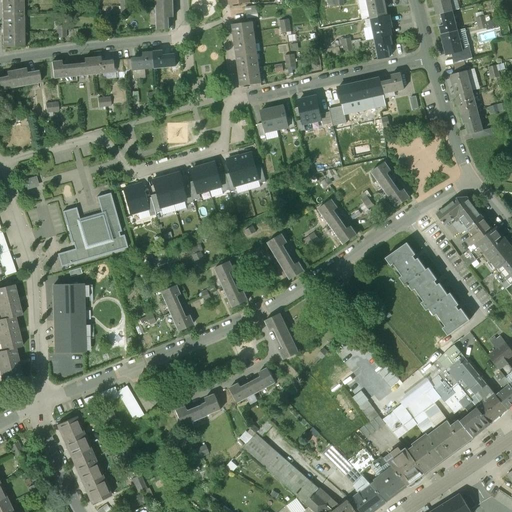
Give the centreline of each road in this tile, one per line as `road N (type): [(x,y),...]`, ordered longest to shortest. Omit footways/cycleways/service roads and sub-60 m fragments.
road 1 (residential): [(428,59),(229,101),(223,145),(130,173),(98,136),(0,163)]
road 2 (residential): [(39,401),(36,276),(0,173)]
road 3 (residential): [(127,367),(140,393),(174,407),(273,359),(257,314)]
road 4 (residential): [(183,37),(0,60)]
road 5 (residential): [(405,219),(257,314)]
road 6 (residential): [(257,314),(127,367)]
road 7 (secondary): [(404,511),(511,440)]
road 8 (residential): [(428,59),(469,180)]
road 9 (residential): [(405,219),(479,317)]
road 10 (residential): [(83,511),(39,401)]
